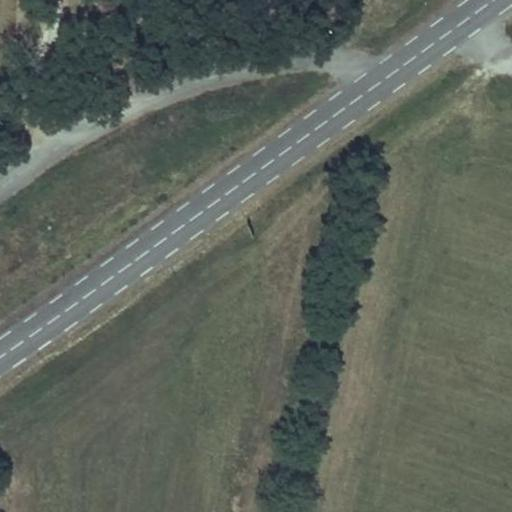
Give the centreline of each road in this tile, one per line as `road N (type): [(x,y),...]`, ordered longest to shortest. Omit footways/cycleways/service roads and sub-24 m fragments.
road 1 (tertiary): [(0,357),(377,83)]
road 2 (unclassified): [(0,189),(119,112),(238,68),(322,60),(346,63),(377,83)]
road 3 (tertiary): [(377,83),(494,0)]
